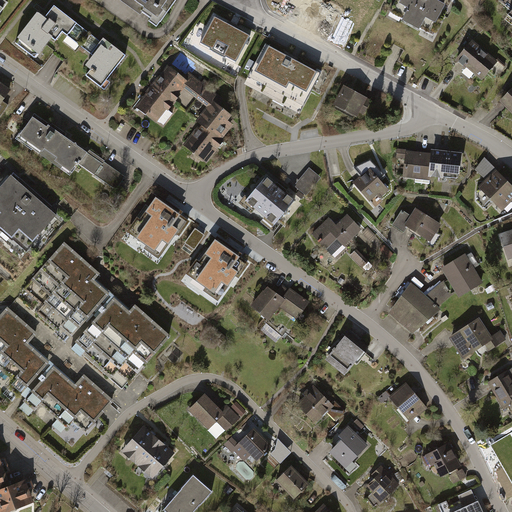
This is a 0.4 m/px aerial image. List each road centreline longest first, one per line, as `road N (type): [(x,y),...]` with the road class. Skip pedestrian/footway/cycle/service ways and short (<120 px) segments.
road 1 (residential): [(501,511),(463,430),(418,371),(192,198)]
road 2 (residential): [(67,483),(134,409),(205,377),(235,389),(352,511)]
road 3 (residential): [(192,198),(247,160),(410,128),(432,112)]
road 4 (residential): [(246,9),(432,112)]
road 5 (residential): [(154,170),(0,60)]
road 6 (residential): [(70,218),(100,236),(115,228),(154,170)]
